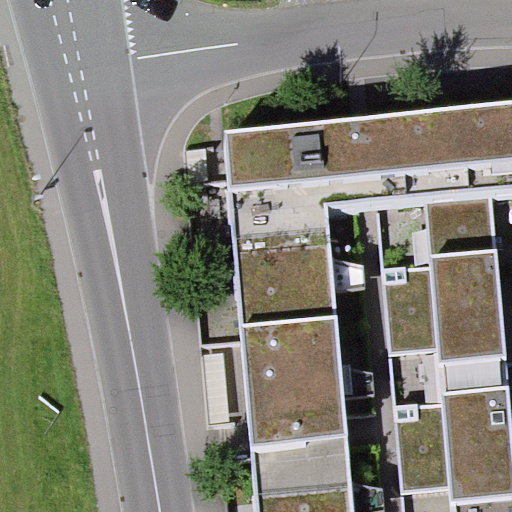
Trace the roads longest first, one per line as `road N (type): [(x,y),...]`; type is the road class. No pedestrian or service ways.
road 1 (unclassified): [(76,65),(161,511)]
road 2 (residential): [(76,65),(511,14)]
